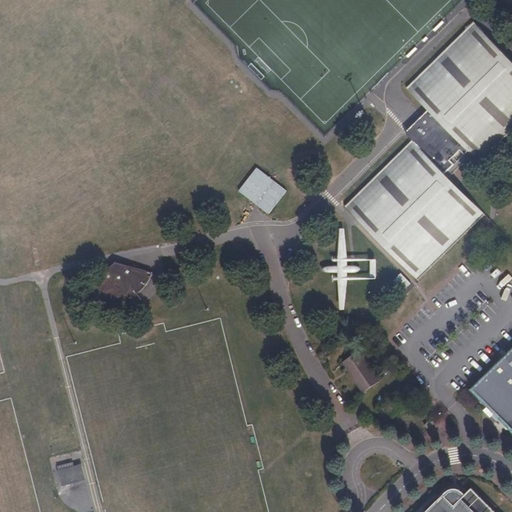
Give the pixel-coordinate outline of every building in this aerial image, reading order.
[(511,62),(474,23),(407,89),(429,111),(405,134),(412,142),(345,208),(418,282),(485,216),(449,179),(459,169),(473,156),(480,163),(511,131),(511,62)] [(268,214),(288,191),(258,167),(239,190),(268,214)] [(141,300),(137,293),(147,283),(152,272),(115,262),(88,289),(101,298),(112,301),(111,308),(116,307),(126,306),(141,300)] [(511,347),(469,390),(511,433),(511,347)] [(360,352),(342,363),(363,395),(381,382),(360,352)] [(428,431),(436,423),(432,418),(424,426),(428,431)] [(59,471),(59,472),(62,487),(70,485),(85,481),(82,465),(59,471)] [(502,511),(475,485),(466,493),(465,493),(463,492),(462,491),(460,491),(459,490),(458,490),(456,490),(455,489),(453,489),(451,489),(450,489),(448,489),(446,490),(445,490),(422,511),(502,511)]
